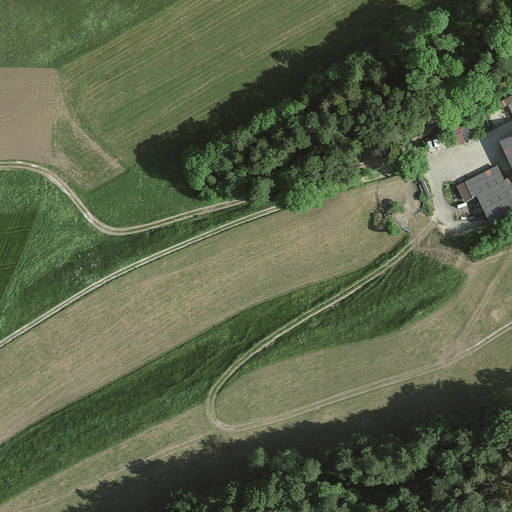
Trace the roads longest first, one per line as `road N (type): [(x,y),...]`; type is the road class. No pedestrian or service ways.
road 1 (track): [(409,167),(421,220),(395,260),(255,343),(211,396),(216,408),(244,420),(444,354),(467,366),(465,419),(375,511)]
road 2 (track): [(440,158),(177,246),(0,341)]
road 3 (track): [(0,165),(50,175),(113,232),(440,158)]
